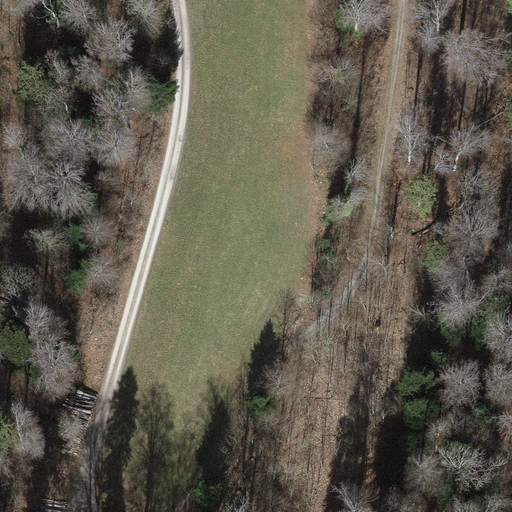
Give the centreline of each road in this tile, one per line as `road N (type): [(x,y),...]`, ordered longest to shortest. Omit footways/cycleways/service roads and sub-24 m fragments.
road 1 (track): [(404,0),(364,278),(243,400),(186,511)]
road 2 (track): [(175,0),(185,68),(175,153),(77,511)]
